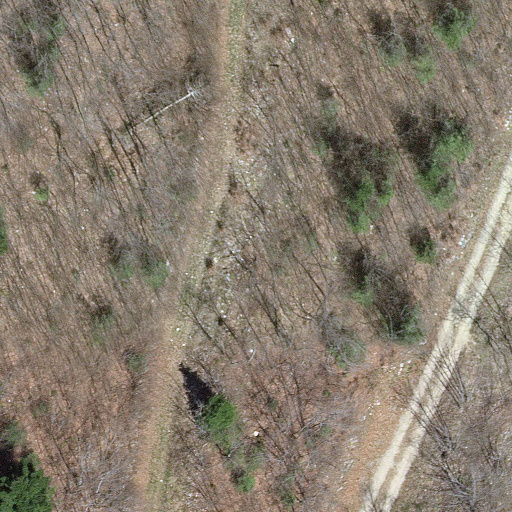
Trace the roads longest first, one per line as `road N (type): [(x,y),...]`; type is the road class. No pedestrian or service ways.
road 1 (track): [(164,511),(236,0)]
road 2 (track): [(511,176),(377,511)]
